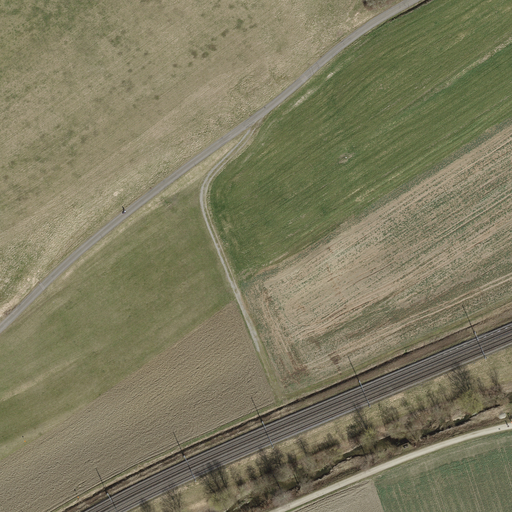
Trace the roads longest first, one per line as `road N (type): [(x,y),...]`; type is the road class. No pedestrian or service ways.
road 1 (unclassified): [(0,329),(87,243),(341,46),(414,0)]
road 2 (track): [(259,115),(214,172),(204,212),(282,398)]
road 3 (track): [(275,511),(394,461),(511,424)]
